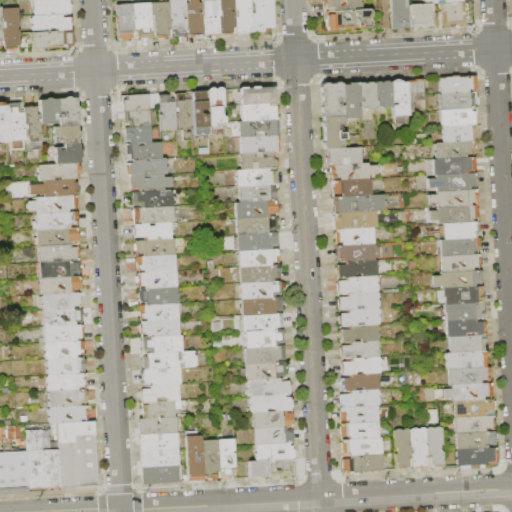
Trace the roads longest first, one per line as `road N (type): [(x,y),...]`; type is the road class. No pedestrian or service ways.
road 1 (residential): [(290,0),(319,511)]
road 2 (residential): [(511,47),(0,76)]
road 3 (residential): [(91,0),(119,511)]
road 4 (residential): [(511,488),(82,511)]
road 5 (residential): [(492,0),(511,363)]
